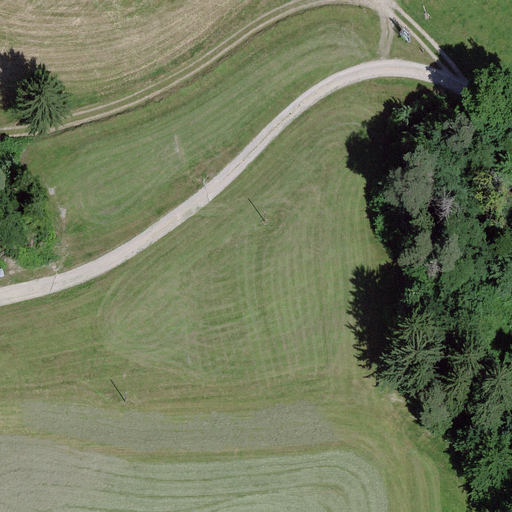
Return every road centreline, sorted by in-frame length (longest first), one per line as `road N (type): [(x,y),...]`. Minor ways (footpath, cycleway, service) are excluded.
road 1 (unclassified): [(511,114),(463,81),(378,70),(346,77),(313,93),(189,209),(112,258),(0,296)]
road 2 (track): [(298,0),(124,100),(0,130)]
road 3 (track): [(463,81),(382,1),(371,0)]
